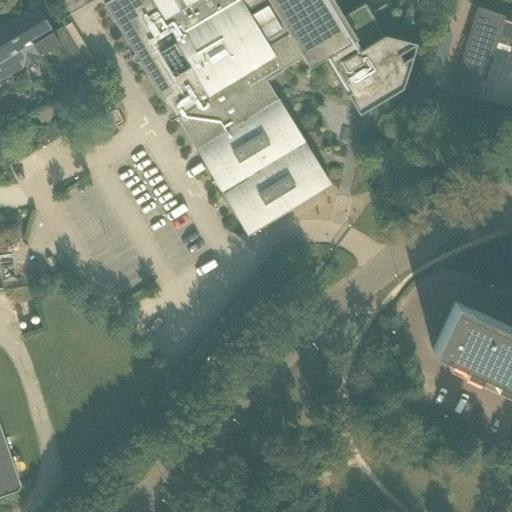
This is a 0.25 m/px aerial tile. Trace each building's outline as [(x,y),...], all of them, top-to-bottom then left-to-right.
[(134,52),(134,53),(134,54),(134,55),(135,57),(136,57),(137,58),(138,58),(140,58),(172,115),(175,113),(246,232),(329,183),(278,98),(279,97),(279,96),(280,95),(280,93),(279,92),(279,91),(278,90),(276,89),(274,89),(273,90),(266,77),(303,55),(309,67),(327,57),(360,114),(403,89),(417,44),(383,36),(364,6),(343,17),(333,0),(110,0),(107,2),(135,50),(134,51),(134,52)] [(72,70),(84,64),(85,63),(62,27),(52,33),(36,5),(8,22),(31,60),(39,55),(40,57),(58,47),(72,70)] [(511,45),(508,65),(511,65),(511,26),(502,23),(505,16),(479,8),(453,90),(479,98),(483,83),(478,81),(491,40),(497,42),(498,39),(511,43),(511,45)] [(8,22),(0,26),(0,78),(3,76),(23,65),(31,60),(8,22)] [(450,34),(441,31),(427,77),(436,80),(450,34)] [(173,370),(176,373),(191,386),(290,271),(271,255),(173,370)] [(511,327),(455,301),(432,350),(511,387),(511,327)] [(0,496),(18,490),(0,437),(0,496)]
